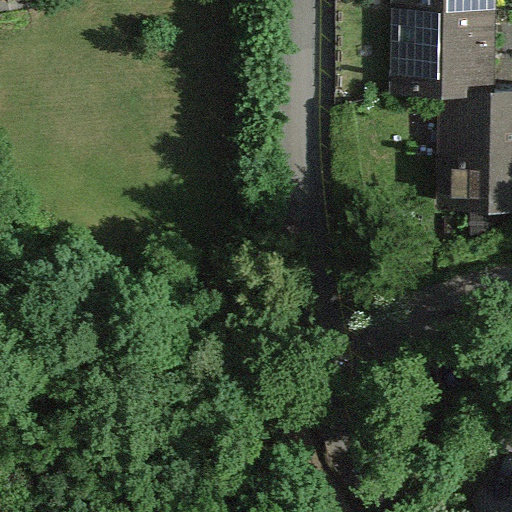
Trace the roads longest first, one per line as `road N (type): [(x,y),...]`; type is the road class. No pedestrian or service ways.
road 1 (residential): [(305,326),(309,0)]
road 2 (residential): [(305,326),(349,345),(451,287),(511,279)]
road 3 (residential): [(427,511),(305,326)]
